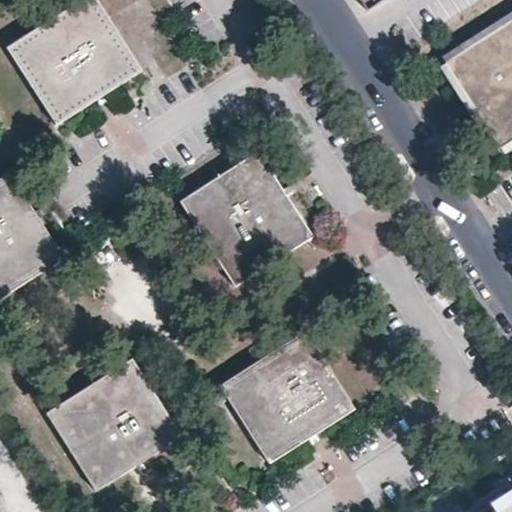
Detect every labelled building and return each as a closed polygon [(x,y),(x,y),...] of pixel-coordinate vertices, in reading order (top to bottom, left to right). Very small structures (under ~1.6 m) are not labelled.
[(56,124),(138,70),(92,0),(81,0),(7,48),(16,63),(56,124)] [(358,0),(364,9),(378,0),(358,0)] [(497,147),(511,137),(511,18),(444,63),(497,147)] [(310,235),(257,151),(179,200),(233,284),(310,235)] [(0,296),(62,257),(32,213),(7,173),(0,177),(0,296)] [(352,407),(305,331),(219,386),(268,461),(352,407)] [(95,489),(179,435),(130,359),(45,413),(95,489)] [(511,511),(511,476),(454,511),(511,511)]
